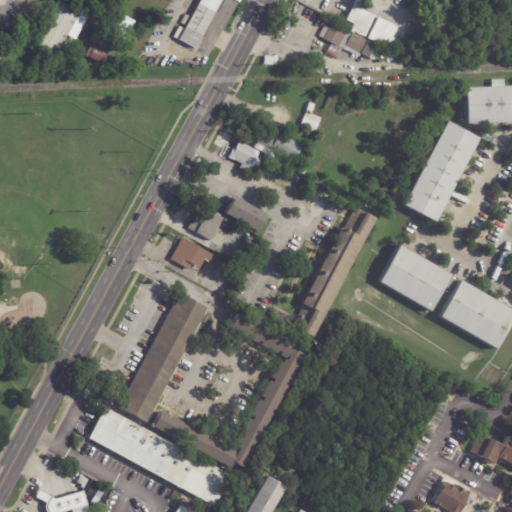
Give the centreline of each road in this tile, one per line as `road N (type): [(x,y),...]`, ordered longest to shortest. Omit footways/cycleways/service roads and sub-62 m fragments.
road 1 (secondary): [(265,0),(0,487)]
road 2 (residential): [(511,500),(431,457),(461,401),(498,418),(511,394)]
